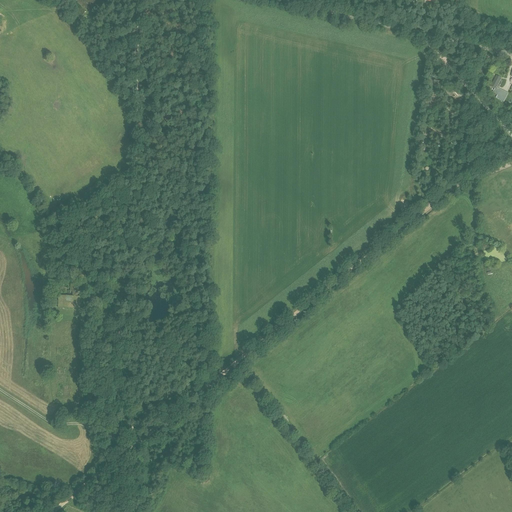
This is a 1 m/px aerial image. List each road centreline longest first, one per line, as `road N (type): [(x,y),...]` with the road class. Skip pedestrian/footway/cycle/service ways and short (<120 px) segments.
road 1 (track): [(209,384),(458,182),(511,161)]
road 2 (unclassified): [(511,54),(280,0)]
road 3 (track): [(209,384),(206,147)]
road 4 (track): [(113,436),(91,289)]
road 5 (track): [(421,33),(511,134)]
road 6 (track): [(113,436),(61,424),(0,385)]
